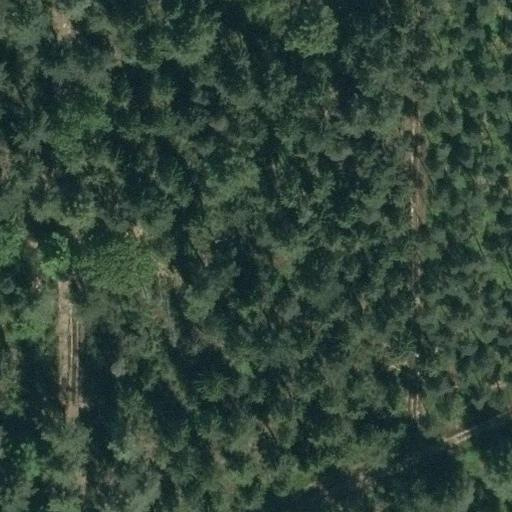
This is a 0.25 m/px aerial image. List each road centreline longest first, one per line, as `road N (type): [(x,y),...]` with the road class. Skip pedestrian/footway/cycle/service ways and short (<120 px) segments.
road 1 (track): [(428,443),(420,0)]
road 2 (track): [(511,407),(272,511)]
